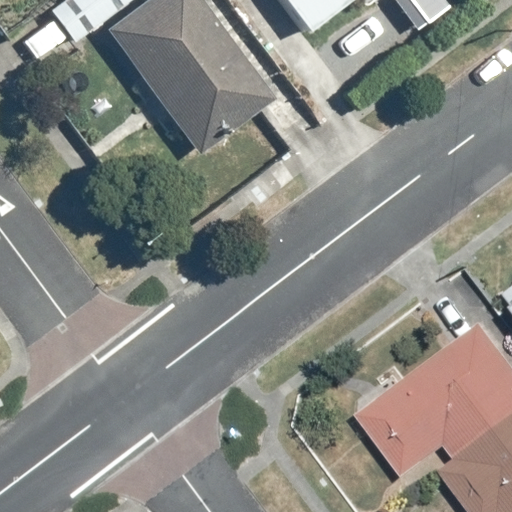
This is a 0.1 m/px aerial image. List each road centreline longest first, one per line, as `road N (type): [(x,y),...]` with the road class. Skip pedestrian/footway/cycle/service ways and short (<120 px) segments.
road 1 (residential): [(511,107),(125,400)]
road 2 (residential): [(125,400),(0,233)]
road 3 (residential): [(125,400),(0,494)]
road 4 (residential): [(205,511),(125,400)]
